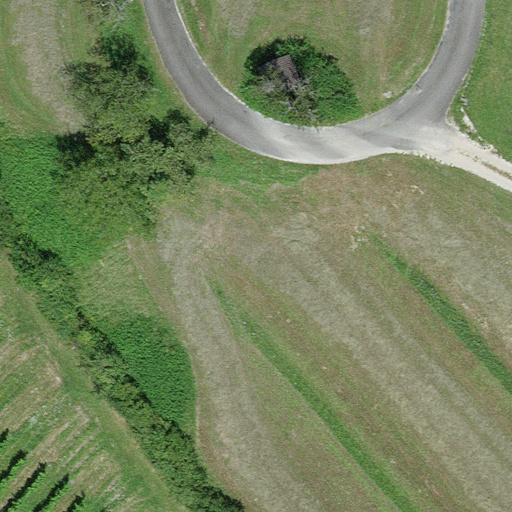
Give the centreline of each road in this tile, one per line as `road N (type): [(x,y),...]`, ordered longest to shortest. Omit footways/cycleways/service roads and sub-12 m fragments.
road 1 (track): [(148,0),(180,81),(221,126),(258,145),(311,148),(395,138),(416,121),(455,50),(461,0)]
road 2 (track): [(0,257),(53,354),(161,511)]
